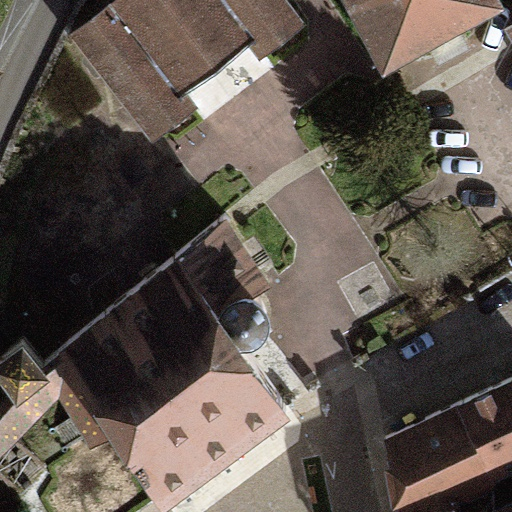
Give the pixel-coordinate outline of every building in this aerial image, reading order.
[(294,16),(281,0),(116,0),(77,30),(150,125),(187,98),(180,89),(251,35),(258,44),(294,16)] [(350,0),(382,59),(492,0),(350,0)] [(264,279),(219,214),(145,275),(61,343),(112,422),(160,495),(285,402),(260,366),(242,339),(261,326),(264,314),(264,307),(262,300),(257,294),(250,288),(264,279)] [(20,335),(0,352),(0,372),(11,386),(40,360),(20,335)] [(98,432),(112,422),(61,343),(40,360),(11,386),(0,397),(0,421),(22,399),(57,369),(98,432)] [(455,384),(459,399),(485,474),(511,461),(511,356),(510,357),(497,364),(478,372),(455,384)] [(485,474),(459,399),(384,435),(398,511),(497,511),(496,508),(485,474)] [(511,511),(511,500),(496,508),(497,511),(511,511)]
